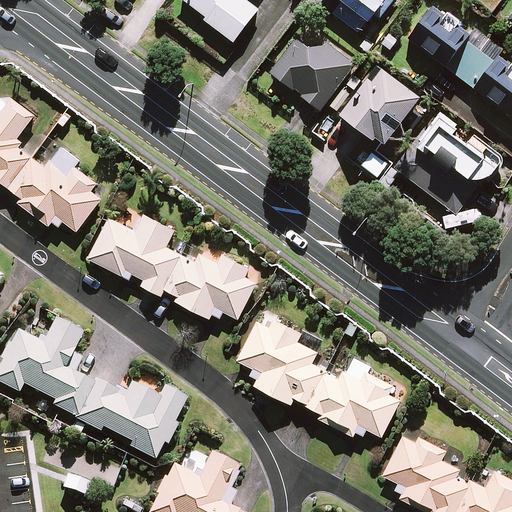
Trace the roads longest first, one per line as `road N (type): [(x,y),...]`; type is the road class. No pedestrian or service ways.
road 1 (secondary): [(5,4),(469,348)]
road 2 (unclassified): [(281,473),(252,418),(224,391),(0,227)]
